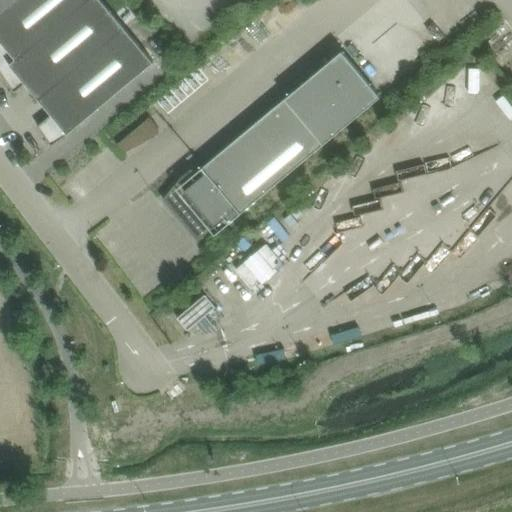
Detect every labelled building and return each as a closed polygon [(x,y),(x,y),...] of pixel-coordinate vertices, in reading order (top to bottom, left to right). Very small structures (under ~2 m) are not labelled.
[(0,41),(0,71),(1,72),(86,0),(17,0),(0,15),(0,39),(1,41),(0,41)] [(0,0),(0,15),(17,0),(0,0)] [(26,83),(39,98),(124,27),(102,0),(86,0),(1,72),(15,92),(26,83)] [(124,27),(39,98),(52,114),(38,125),(52,145),(74,130),(73,129),(154,61),(124,27)] [(163,199),(198,240),(226,217),(230,222),(380,96),(342,50),(328,61),(324,57),(295,82),(299,86),(196,171),(194,170),(192,168),(189,168),(186,170),(163,199)] [(117,144),(124,152),(156,134),(158,132),(159,129),(158,126),(150,116),(117,144)] [(477,220),(505,181),(499,161),(488,164),(481,159),(485,154),(420,175),(435,186),(443,183),(452,212),(443,225),(452,232),(460,229),(464,224),(477,220)] [(238,270),(259,278),(266,260),(245,252),(238,270)] [(188,330),(215,306),(205,294),(177,317),(188,330)]
